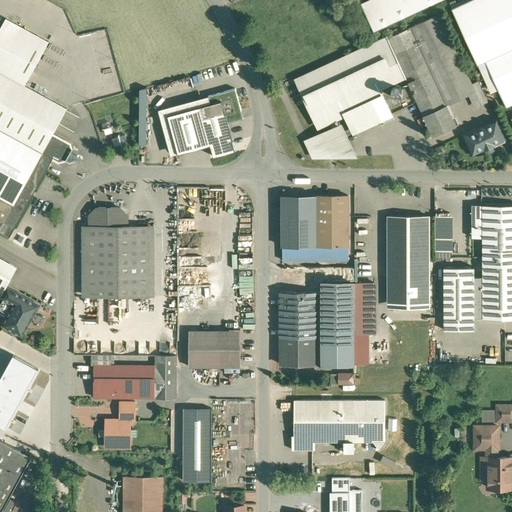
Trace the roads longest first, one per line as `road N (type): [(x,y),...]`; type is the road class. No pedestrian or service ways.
road 1 (residential): [(269,175),(117,175),(97,180),(73,202),(61,511)]
road 2 (residential): [(269,175),(265,511)]
road 3 (residential): [(511,176),(269,175)]
road 4 (residential): [(215,0),(256,86),(269,175)]
